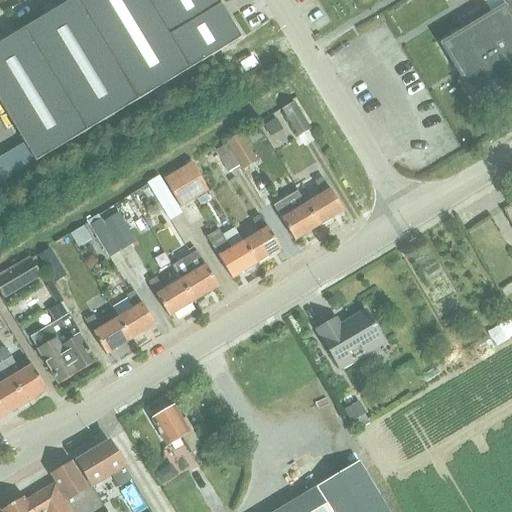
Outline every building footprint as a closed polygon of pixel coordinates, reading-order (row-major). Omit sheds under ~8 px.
[(241,39),(217,0),(71,0),(0,43),(0,104),(35,163),(241,39)] [(511,0),(482,0),(491,13),(439,45),(477,106),(511,84),(511,0)] [(252,57),(240,65),(244,73),(257,65),(252,57)] [(298,138),(310,131),(293,103),(281,111),(298,138)] [(277,122),(265,129),(271,141),(283,134),(277,122)] [(227,145),(240,166),(242,170),(256,162),(239,135),(226,143),(227,145)] [(240,166),(227,145),(215,152),(228,173),(240,166)] [(177,173),(165,180),(179,205),(189,199),(191,197),(208,188),(193,163),(177,173)] [(322,195),(305,206),(318,228),(343,212),(322,178),(315,183),(322,195)] [(177,206),(164,185),(153,191),(165,213),(177,206)] [(297,193),(273,207),(294,242),(318,228),(305,206),(297,193)] [(117,214),(102,223),(120,252),(134,243),(117,214)] [(98,217),(87,224),(88,226),(89,227),(100,220),(99,219),(98,217)] [(243,243),(256,265),(280,250),(260,217),(252,221),(259,233),(243,243)] [(109,259),(120,252),(102,223),(100,220),(89,227),(109,259)] [(84,230),(71,239),(79,251),(92,243),(84,230)] [(220,230),(207,238),(232,279),(256,265),(243,243),(231,250),(220,230)] [(55,283),(66,277),(50,250),(39,256),(55,283)] [(190,259),(173,269),(180,280),(193,303),(219,287),(198,254),(190,259)] [(14,272),(24,288),(40,278),(34,268),(31,262),(20,269),(14,272)] [(24,288),(14,272),(0,279),(0,294),(3,300),(24,288)] [(193,303),(180,280),(164,290),(156,279),(148,284),(168,318),(193,303)] [(134,308),(117,318),(131,341),(155,326),(135,292),(127,297),(134,308)] [(340,326),(336,319),(316,331),(340,371),(370,353),(368,350),(383,341),(365,311),(340,326)] [(38,333),(29,338),(36,349),(58,385),(77,373),(95,362),(79,336),(80,336),(68,315),(57,321),(38,333)] [(131,341),(117,318),(100,329),(93,317),(86,321),(106,355),(131,341)] [(4,347),(0,349),(0,363),(0,364),(25,404),(45,392),(46,391),(31,367),(20,373),(4,347)] [(25,404),(0,364),(0,410),(4,417),(25,404)] [(358,405),(344,413),(351,426),(366,418),(358,405)] [(191,455),(202,448),(184,419),(181,421),(174,409),(152,422),(167,447),(181,439),(191,455)] [(78,464),(92,487),(111,476),(118,488),(131,481),(124,468),(108,441),(76,460),(78,464)] [(106,511),(92,487),(78,464),(74,466),(72,463),(50,477),(55,485),(53,486),(69,511),(106,511)] [(384,511),(355,465),(277,511),(384,511)] [(170,466),(153,476),(161,488),(177,478),(170,466)] [(69,511),(53,486),(26,502),(23,497),(0,511),(69,511)]
